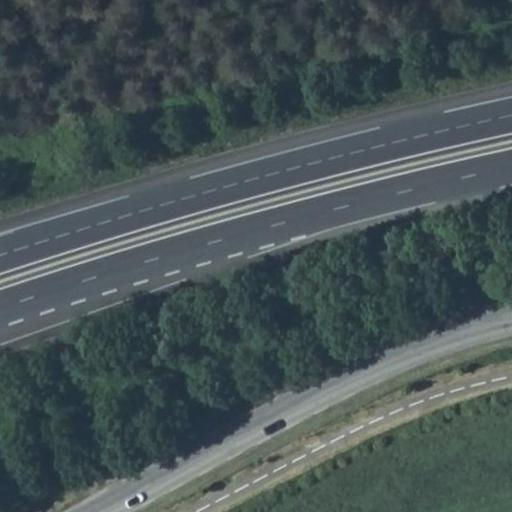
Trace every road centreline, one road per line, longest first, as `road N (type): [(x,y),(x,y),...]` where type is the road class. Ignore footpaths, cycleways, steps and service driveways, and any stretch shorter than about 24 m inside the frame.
road 1 (trunk): [(0,307),(237,233),(511,165)]
road 2 (trunk): [(445,131),(0,262)]
road 3 (trunk): [(445,131),(338,137),(0,234)]
road 4 (secondary): [(511,319),(358,373),(99,511)]
